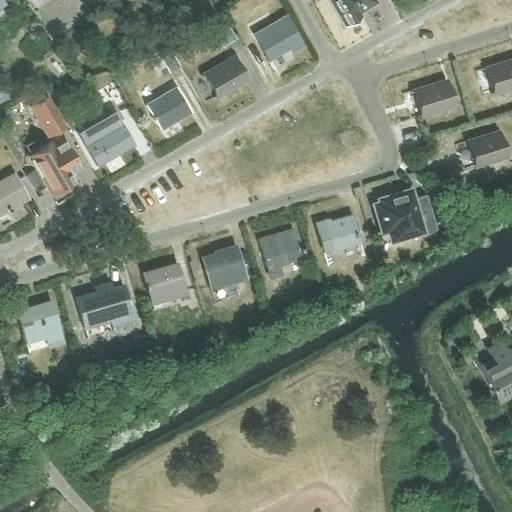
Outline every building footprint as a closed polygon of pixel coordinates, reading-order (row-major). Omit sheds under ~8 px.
[(22,0),(30,12),(48,0),(22,0)] [(325,0),(340,25),(358,15),(356,13),(374,3),(372,0),(325,0)] [(287,49),(289,52),(299,46),(282,15),(251,33),(267,60),(287,49)] [(224,24),(209,34),(217,46),(232,37),(224,24)] [(168,52),(158,58),(166,71),(176,65),(168,52)] [(230,56),(200,74),(213,97),(243,79),(230,56)] [(511,57),(483,66),(490,92),(511,85),(511,57)] [(109,79),(95,87),(102,99),(116,91),(109,79)] [(443,79),(410,89),(417,114),(451,104),(443,79)] [(173,87),(143,104),(157,128),(187,111),(173,87)] [(43,96),(26,106),(44,137),(61,127),(43,96)] [(112,113),(76,133),(95,165),(103,160),(102,158),(115,151),(117,153),(130,145),(117,122),(112,113)] [(495,130),(464,139),(472,165),(502,155),(495,130)] [(57,136),(23,155),(28,163),(46,194),(70,180),(67,174),(75,169),(57,136)] [(10,173),(0,178),(0,211),(24,198),(10,173)] [(419,237),(433,229),(422,194),(409,198),(407,190),(376,199),(377,203),(371,205),(374,214),(373,214),(376,222),(379,231),(385,229),(386,233),(415,224),(417,231),(419,237)] [(334,249),(333,245),(355,239),(348,215),(326,222),(325,218),(312,221),(321,253),(334,249)] [(277,274),(274,264),(297,257),(289,228),(254,238),(263,267),(265,266),(268,277),(277,274)] [(219,252),(199,258),(205,280),(207,286),(228,280),(241,276),(232,245),(219,249),(219,252)] [(146,297),(160,293),(162,297),(182,291),(174,262),(153,268),(153,269),(139,274),(146,297)] [(107,323),(128,316),(118,284),(106,287),(105,282),(95,285),(96,289),(72,296),(80,323),(105,316),(107,323)] [(19,334),(39,328),(42,336),(56,332),(47,299),(12,309),(19,334)] [(259,315),(248,318),(251,327),(262,324),(259,315)] [(486,351),(491,360),(476,368),(494,401),(511,391),(511,337),(510,339),(511,341),(511,356),(507,359),(499,344),(486,351)]
